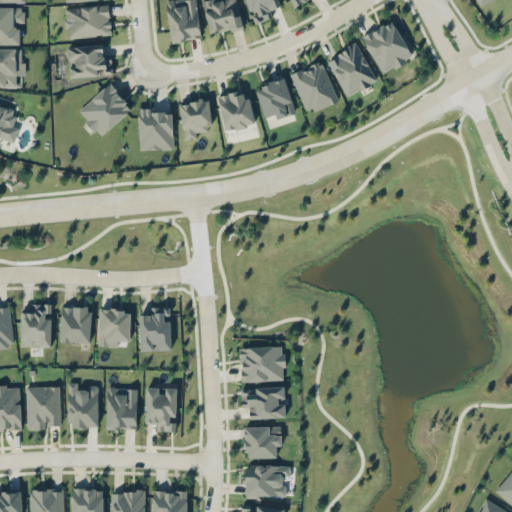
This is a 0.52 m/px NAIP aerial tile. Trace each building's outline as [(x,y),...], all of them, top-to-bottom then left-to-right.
[(164,0),(170,41),(201,37),(195,0),(164,0)] [(243,27),(237,0),(201,0),(209,35),(243,27)] [(244,0),(254,24),(274,16),(270,6),(279,2),(278,0),(244,0)] [(109,3),(62,6),(64,38),(111,34),(109,3)] [(23,7),(0,6),(0,44),(19,44),(19,24),(23,24),(23,7)] [(392,18),(361,34),(381,74),(412,58),(392,18)] [(346,96),(376,81),(356,41),(325,56),(346,96)] [(69,77),(113,74),(112,53),(102,54),(101,43),(66,45),(69,77)] [(0,85),(19,85),(19,47),(0,47),(0,85)] [(289,72),(306,113),(338,100),(321,59),(289,72)] [(284,76),(254,85),(265,121),(295,112),(284,76)] [(132,106),(109,80),(74,112),(98,138),(132,106)] [(217,94),(223,130),(253,125),(247,89),(217,94)] [(211,126),(209,98),(179,101),(182,138),(203,136),(202,127),(211,126)] [(137,149),(173,149),(173,106),(137,106),(137,149)] [(0,135),(7,138),(15,112),(0,107),(0,135)] [(8,303),(0,304),(0,347),(14,346),(8,303)] [(50,347),(52,304),(32,303),(32,311),(21,310),(20,346),(50,347)] [(91,306),(61,305),(60,341),(89,342),(91,306)] [(139,314),(140,350),(171,349),(170,306),(149,306),(150,313),(139,314)] [(130,309),(99,309),(98,345),(117,346),(117,340),(129,341),(130,309)] [(241,381),(284,380),(283,345),(240,347),(241,381)] [(97,427),(98,387),(77,387),(78,382),(68,381),(67,427),(97,427)] [(0,386),(0,430),(21,430),(19,386),(0,386)] [(60,425),(59,386),(26,386),(27,429),(46,428),(46,425),(60,425)] [(144,420),(155,420),(155,430),(175,430),(175,386),(144,386),(144,420)] [(249,418),(285,417),(285,401),(284,401),(284,386),(241,387),(241,406),(249,406),(249,418)] [(136,428),(137,388),(107,387),(106,428),(136,428)] [(245,458),(276,457),(275,446),(281,446),(281,425),(244,427),(245,458)] [(284,497),(285,477),(289,478),(289,466),(246,464),(245,495),(284,497)] [(511,505),(511,472),(508,470),(494,495),(511,505)] [(63,511),(63,488),(30,489),(30,511),(63,511)] [(102,511),(102,488),(71,488),(71,511),(102,511)] [(152,489),(151,511),(186,511),(187,490),(152,489)] [(0,511),(21,511),(21,490),(0,490),(0,511)] [(143,511),(144,491),(111,490),(110,511),(143,511)] [(475,511),(510,511),(484,497),(475,511)]
